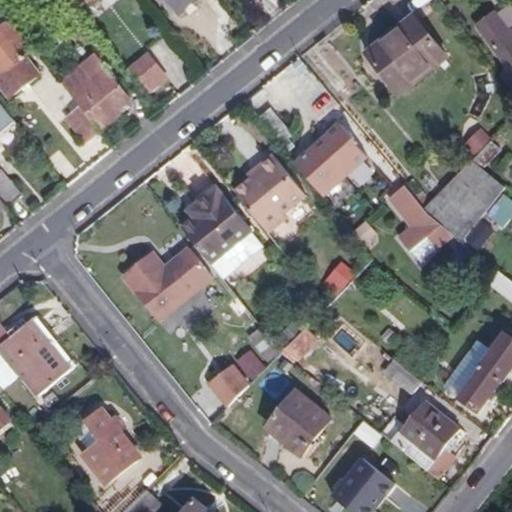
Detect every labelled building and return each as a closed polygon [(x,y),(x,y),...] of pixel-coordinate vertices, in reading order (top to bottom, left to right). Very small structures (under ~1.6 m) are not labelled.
[(70,0),(75,5),(80,0),(86,0),(94,8),(101,1),(100,0),(70,0)] [(169,0),(178,11),(191,0),(169,0)] [(419,18),(437,7),(432,0),(414,0),(410,3),(419,18)] [(511,31),(507,35),(493,17),(476,30),(511,75),(511,31)] [(414,21),(368,57),(402,99),(448,62),(414,21)] [(17,52),(28,43),(17,28),(0,42),(0,86),(10,99),(40,76),(26,57),(22,59),(17,52)] [(79,106),(100,131),(116,118),(113,115),(130,102),(95,56),(61,83),(79,106)] [(145,92),(164,76),(148,56),(128,72),(145,92)] [(164,76),(145,92),(149,96),(167,80),(164,76)] [(0,136),(16,124),(0,104),(0,136)] [(86,142),(100,131),(79,106),(66,117),(86,142)] [(301,150),(270,111),(257,121),(289,160),(301,150)] [(476,156),(492,138),(480,126),(463,144),(476,156)] [(339,127),(295,168),(326,199),(364,160),(355,150),(357,147),(339,127)] [(499,151),(491,143),(473,162),(482,170),(499,151)] [(249,183),(235,195),(267,236),(285,221),(282,217),(304,199),(272,158),(257,170),(260,174),(249,183)] [(247,178),(249,183),(260,174),(257,170),(247,178)] [(506,189),(482,170),(475,178),(492,192),(472,217),(479,223),(506,189)] [(0,200),(7,209),(17,202),(0,180),(0,200)] [(203,213),(181,230),(183,232),(211,267),(251,234),(217,190),(197,206),(203,213)] [(410,254),(437,232),(402,190),(387,202),(411,231),(399,241),(410,254)] [(488,216),(506,229),(511,219),(511,198),(504,193),(488,216)] [(435,224),(461,245),(472,231),(446,210),(435,224)] [(365,244),(379,236),(370,221),(356,230),(365,244)] [(159,323),(214,279),(190,249),(170,265),(172,267),(167,271),(165,269),(153,253),(123,278),(159,323)] [(343,262),(324,283),(338,296),(357,275),(343,262)] [(511,303),(511,283),(498,273),(488,285),(511,303)] [(72,372),(33,323),(1,349),(39,398),(72,372)] [(261,328),(250,336),(268,360),(279,353),(261,328)] [(307,329),(285,350),(297,362),(318,340),(307,329)] [(461,401),(480,415),(511,374),(511,343),(509,341),(461,401)] [(0,385),(4,390),(20,377),(0,351),(0,385)] [(413,396),(422,385),(394,362),(384,373),(413,396)] [(251,386),(236,369),(213,388),(230,408),(251,386)] [(334,421),(300,394),(270,430),(303,458),(334,421)] [(465,435),(460,431),(426,402),(392,444),(438,481),(457,457),(451,453),(465,435)] [(0,423),(8,417),(0,407),(0,423)] [(103,413),(87,426),(103,446),(87,459),(109,487),(142,461),(103,413)] [(362,425),(356,437),(375,445),(380,434),(362,425)] [(376,511),(398,485),(365,461),(335,498),(352,511),(376,511)] [(157,511),(161,509),(145,493),(138,501),(126,511),(157,511)] [(110,511),(100,499),(93,504),(99,511),(126,511),(138,501),(132,496),(116,511),(110,511)] [(210,511),(197,501),(187,511),(210,511)]
